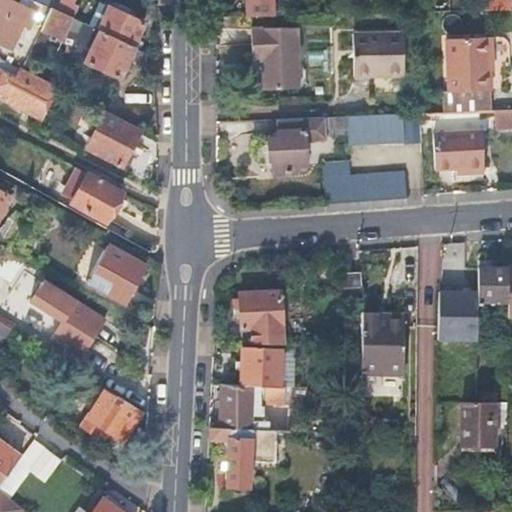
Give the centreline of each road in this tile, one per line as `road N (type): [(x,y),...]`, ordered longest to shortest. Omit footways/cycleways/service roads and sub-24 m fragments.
road 1 (residential): [(511,214),(187,236)]
road 2 (unknown): [(435,219),(431,511)]
road 3 (tertiary): [(174,511),(187,236)]
road 4 (tertiary): [(187,236),(188,3)]
road 5 (residential): [(157,511),(0,396)]
